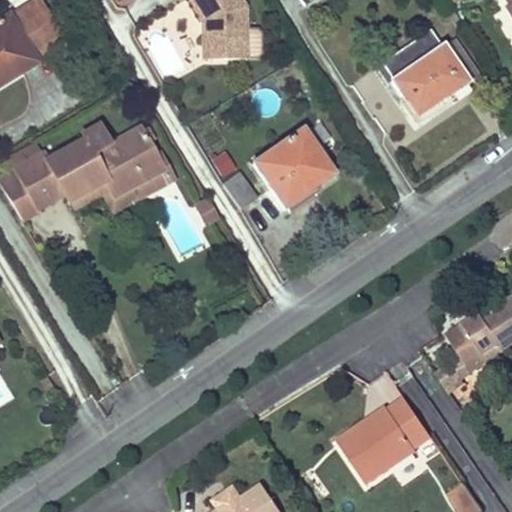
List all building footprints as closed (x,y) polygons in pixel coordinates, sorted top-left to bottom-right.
[(189,0),(202,23),(208,19),(213,28),(213,63),(246,63),(246,11),(239,0),(189,0)] [(0,22),(0,87),(38,64),(36,61),(62,45),(36,3),(9,18),(8,17),(0,22)] [(208,19),(202,23),(202,63),(213,63),(213,28),(208,19)] [(467,85),(444,50),(442,47),(440,48),(430,33),(382,65),(393,81),(391,83),(416,120),(467,85)] [(455,43),(444,50),(467,85),(479,78),(455,43)] [(42,157),(0,180),(0,189),(21,223),(38,212),(37,210),(63,196),(67,203),(105,183),(114,198),(162,172),(139,131),(94,155),(87,142),(46,164),(42,157)] [(302,131),(252,164),(284,210),(333,177),(302,131)] [(220,180),(236,171),(224,151),(208,160),(220,180)] [(105,183),(67,203),(72,212),(101,196),(111,215),(168,184),(162,172),(114,198),(105,183)] [(223,186),(240,210),(256,199),(239,175),(223,186)] [(218,218),(207,199),(195,206),(205,225),(218,218)] [(444,336),(464,367),(498,346),(502,352),(511,345),(511,299),(482,320),(478,314),(444,336)] [(498,346),(464,367),(469,374),(502,352),(498,346)] [(46,377),(40,380),(46,390),(53,387),(46,377)] [(376,423),(339,447),(365,486),(415,453),(413,450),(430,439),(403,400),(385,411),(383,408),(371,416),(376,423)] [(371,416),(334,440),(339,447),(376,423),(371,416)] [(217,511),(216,511),(215,510),(211,511),(279,511),(260,483),(240,497),(217,511)] [(445,496),(455,511),(480,511),(463,484),(445,496)] [(209,500),(215,510),(216,511),(217,511),(240,497),(232,485),(209,500)]
